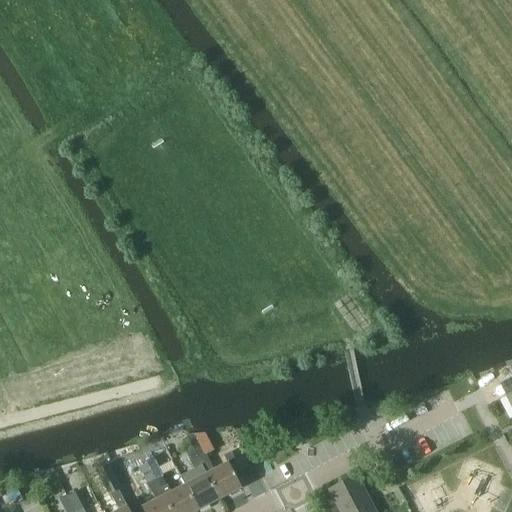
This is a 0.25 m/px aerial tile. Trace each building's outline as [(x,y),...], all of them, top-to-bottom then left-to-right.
[(198,459),(219,501),(242,489),(228,464),(213,471),(205,455),(198,459)] [(198,511),(219,501),(198,459),(191,463),(199,479),(185,486),(198,511)] [(154,461),(147,465),(155,480),(162,477),(154,461)] [(147,465),(139,469),(147,484),(155,480),(147,465)] [(118,491),(118,492),(121,490),(109,466),(96,473),(109,497),(111,496),(118,491)] [(328,511),(339,511),(368,498),(356,476),(320,495),(328,511)] [(197,511),(198,511),(185,486),(171,493),(162,477),(155,480),(171,511),(197,511)] [(143,511),(171,511),(155,480),(147,484),(156,501),(142,509),(143,511)] [(111,496),(119,511),(118,511),(129,511),(118,492),(118,491),(111,496)] [(74,493),(67,497),(74,511),(78,511),(83,510),(74,493)] [(66,496),(58,500),(64,511),(74,511),(67,497),(66,496)] [(375,511),(368,498),(339,511),(375,511)]
